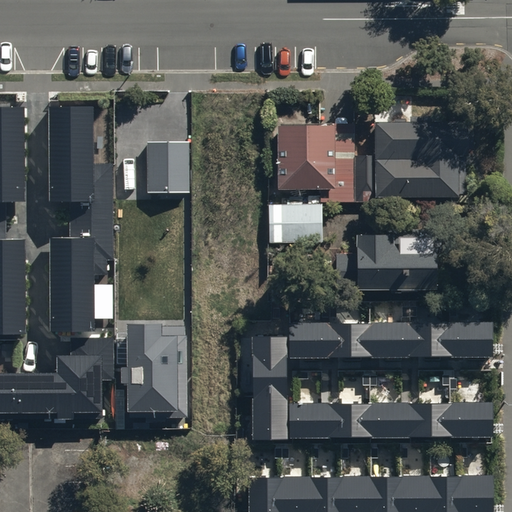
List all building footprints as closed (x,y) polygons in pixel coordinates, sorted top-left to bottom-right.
[(26,102),(0,102),(0,198),(27,198),(26,102)] [(54,234),(55,330),(95,329),(95,273),(108,273),(108,258),(113,258),(112,162),(95,162),(95,102),(51,102),(52,197),(71,197),(72,234),(54,234)] [(466,121),(377,121),(377,153),(355,153),(355,200),(376,200),(376,194),(466,194),(466,121)] [(354,122),(280,123),(281,186),(322,186),(322,201),(355,200),(355,153),(354,122)] [(233,262),(266,261),(264,138),(241,138),(241,131),(228,131),(228,139),(207,139),(207,155),(204,155),(205,263),(233,262)] [(190,140),(149,139),(149,191),(190,191),(190,140)] [(320,203),(271,204),(272,240),(321,239),(320,203)] [(359,232),(358,297),(439,297),(439,232),(359,232)] [(23,235),(0,235),(0,332),(24,332),(23,235)] [(266,261),(233,262),(233,267),(229,267),(228,294),(230,294),(230,320),(269,320),(270,261),(266,261)] [(162,319),(128,319),(128,363),(123,363),(123,384),(129,384),(129,415),(190,415),(190,324),(162,324),(162,319)] [(494,353),(493,319),(289,320),(289,333),(255,333),(255,435),(494,434),(494,398),(289,399),(289,354),(494,353)] [(59,368),(0,368),(0,408),(58,408),(58,415),(75,414),(75,409),(105,409),(105,377),(115,377),(114,336),(73,336),(73,352),(59,352),(59,368)] [(197,399),(197,425),(231,424),(230,377),(205,377),(206,399),(197,399)] [(494,511),(494,471),(251,473),(250,511),(494,511)]
